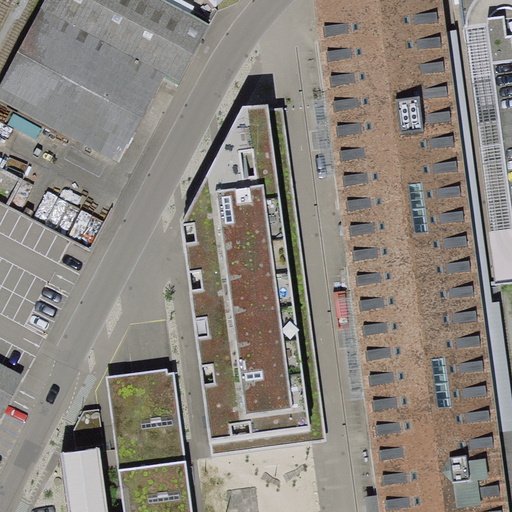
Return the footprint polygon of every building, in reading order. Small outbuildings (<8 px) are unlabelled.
[(204,21),(157,0),(53,0),(0,103),(0,105),(121,170),(204,21)] [(380,511),(500,511),(433,0),(325,0),(314,2),(380,511)] [(511,0),(460,0),(492,279),(511,275),(511,0)] [(178,215),(208,437),(314,423),(268,94),(241,94),(178,215)] [(0,414),(26,364),(0,350),(0,414)] [(189,511),(171,377),(107,383),(66,461),(71,511),(189,511)]
